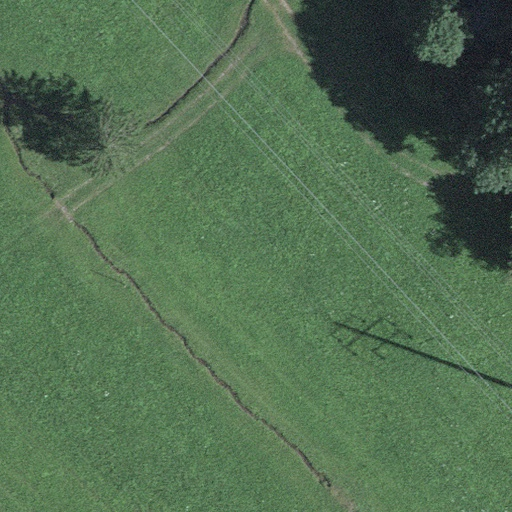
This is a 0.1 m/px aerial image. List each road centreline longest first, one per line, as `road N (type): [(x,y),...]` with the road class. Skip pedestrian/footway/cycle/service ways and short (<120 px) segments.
road 1 (track): [(511,169),(449,177),(374,134),(275,0)]
road 2 (track): [(48,213),(293,23)]
